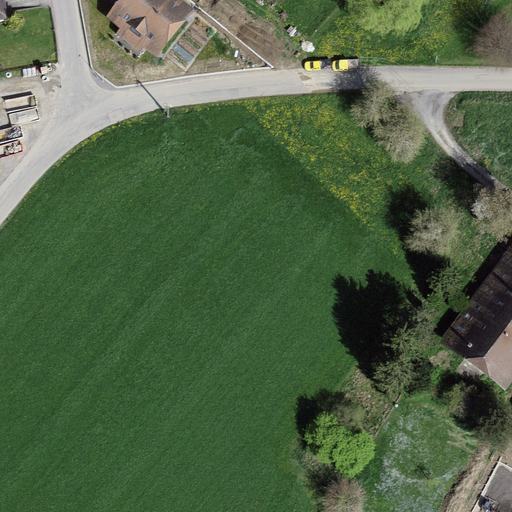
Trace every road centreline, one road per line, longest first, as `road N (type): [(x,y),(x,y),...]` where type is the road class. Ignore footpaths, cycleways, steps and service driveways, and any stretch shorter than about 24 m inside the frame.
road 1 (unclassified): [(511,80),(261,78),(87,125)]
road 2 (unclassified): [(87,125),(0,219)]
road 3 (residential): [(87,125),(65,0)]
